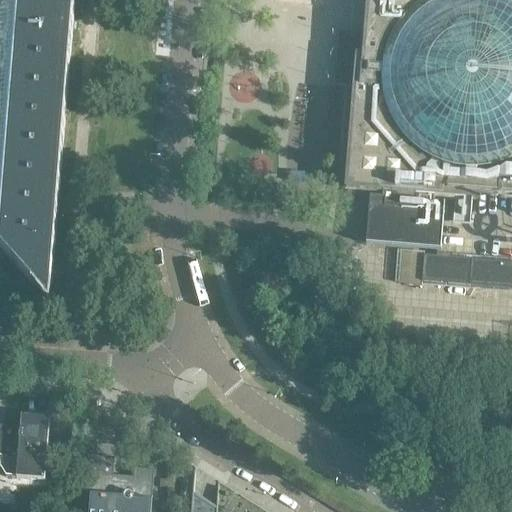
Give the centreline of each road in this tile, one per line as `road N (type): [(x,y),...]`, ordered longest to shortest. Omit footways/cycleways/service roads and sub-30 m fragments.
road 1 (unclassified): [(196,330),(171,230),(187,0)]
road 2 (unclassified): [(425,511),(261,412),(220,372),(196,330)]
road 3 (residential): [(154,366),(161,393),(185,421),(324,511)]
road 4 (residential): [(154,366),(0,358)]
